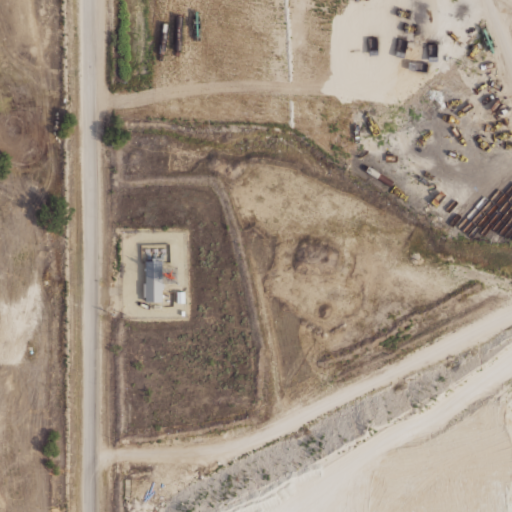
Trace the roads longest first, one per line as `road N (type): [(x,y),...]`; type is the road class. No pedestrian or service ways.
road 1 (residential): [(89,0),(93,511)]
road 2 (track): [(511,309),(304,415)]
road 3 (track): [(93,453),(174,452),(260,436),(304,415)]
road 4 (track): [(511,361),(413,443),(363,511)]
road 5 (track): [(260,436),(170,486),(161,511)]
